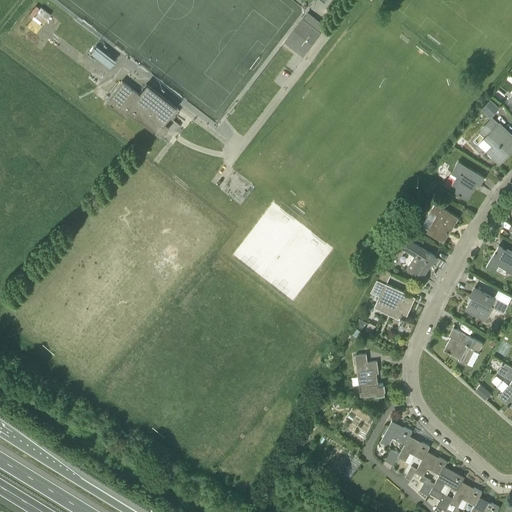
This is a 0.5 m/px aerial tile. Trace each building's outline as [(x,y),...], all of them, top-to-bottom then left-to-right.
[(303,19),(285,42),(302,56),(321,33),(320,33),(326,26),(321,22),(317,27),(316,26),(314,28),(303,19)] [(95,46),(90,53),(109,67),(115,61),(95,46)] [(172,120),(180,111),(146,84),(138,94),(121,81),(105,102),(126,118),(129,113),(167,143),(180,126),(172,120)] [(490,118),(499,109),(491,100),(482,110),(490,118)] [(499,163),(511,149),(511,145),(508,142),(511,137),(511,135),(499,124),(498,125),(492,119),(483,128),(489,134),(489,135),(497,143),(488,152),(499,163)] [(458,161),(451,173),(457,177),(449,189),(465,198),(475,182),(480,185),(485,177),(458,161)] [(439,185),(432,181),(429,186),(435,190),(439,185)] [(453,228),(459,217),(435,203),(430,211),(436,215),(428,230),(443,238),(447,232),(447,233),(448,231),(447,231),(450,226),(453,228)] [(407,270),(410,272),(422,279),(436,257),(406,238),(400,248),(415,257),(407,270)] [(511,252),(499,245),(486,266),(495,271),(499,265),(511,272),(511,252)] [(391,273),(383,268),(371,292),(380,296),(375,307),(404,320),(410,308),(406,306),(407,303),(411,304),(413,298),(407,295),(408,293),(386,284),(391,273)] [(508,304),(496,298),(494,297),(494,298),(474,287),(470,295),(473,297),(466,310),(486,321),(493,308),(504,313),(508,304)] [(366,322),(360,319),(357,324),(363,327),(366,322)] [(357,338),(361,332),(355,327),(350,333),(357,338)] [(444,350),(459,358),(458,361),(466,365),(475,349),(479,351),(483,343),(453,327),(449,335),(451,336),(444,350)] [(366,353),(355,355),(360,396),(374,394),(375,397),(385,395),(383,383),(378,384),(376,374),(379,373),(377,361),(367,362),(366,353)] [(511,380),(509,385),(508,384),(499,396),(511,407),(511,380)] [(492,393),(482,384),(476,390),(486,399),(492,393)] [(404,444),(410,436),(412,431),(392,420),(380,441),(389,446),(393,438),(404,444)] [(404,444),(399,454),(398,457),(406,461),(410,453),(422,459),(427,451),(430,446),(410,436),(404,444)] [(306,440),(301,438),(296,450),(300,452),(306,440)] [(390,449),(388,453),(384,460),(393,465),(398,457),(399,454),(390,449)] [(447,462),(427,451),(422,459),(417,469),(415,472),(423,476),(428,468),(439,474),(445,466),(447,462)] [(411,480),(415,472),(417,469),(411,466),(405,477),(411,480)] [(452,500),(446,496),(443,495),(445,492),(441,490),(445,483),(457,490),(465,477),(445,466),(439,474),(434,484),(433,487),(429,493),(440,500),(437,506),(440,508),(446,511),(450,502),(452,500)] [(462,481),(465,477),(457,490),(452,500),(450,502),(458,507),(463,498),(474,505),(480,496),(482,492),(462,481)] [(433,487),(434,484),(426,480),(419,491),(428,496),(429,493),(433,487)] [(496,511),(499,507),(480,496),(474,505),(470,511),(496,511)]
